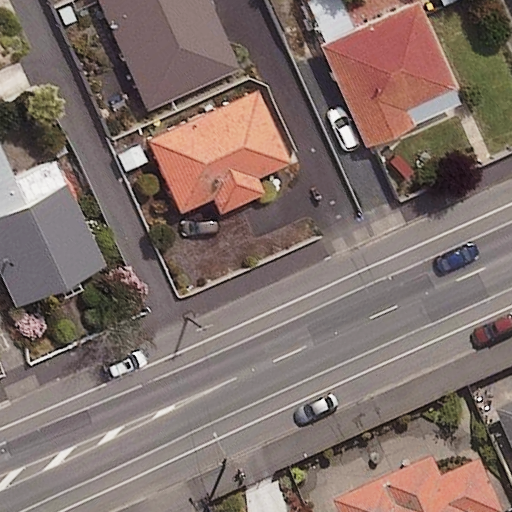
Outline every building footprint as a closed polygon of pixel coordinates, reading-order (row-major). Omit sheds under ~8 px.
[(231,62),(204,0),(96,0),(141,101),(231,62)] [(303,0),(319,35),(349,21),(339,0),(303,0)] [(397,0),(349,21),(319,35),(315,36),(359,135),(454,93),(412,0),(397,0)] [(283,154),(251,82),(141,130),(173,203),(210,187),(216,202),(256,185),(249,169),(283,154)] [(95,257),(37,123),(0,138),(0,274),(8,295),(95,257)] [(511,402),(495,410),(511,446),(511,402)] [(439,475),(432,459),(335,500),(340,511),(496,511),(504,509),(481,457),(439,475)]
